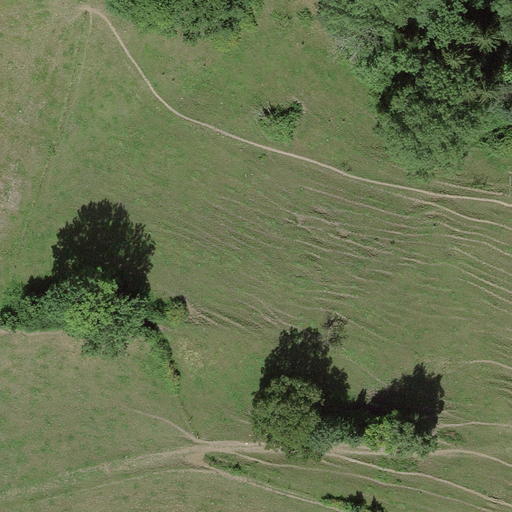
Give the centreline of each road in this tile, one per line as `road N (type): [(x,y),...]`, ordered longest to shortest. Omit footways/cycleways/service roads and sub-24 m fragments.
road 1 (track): [(0,503),(200,452),(511,452)]
road 2 (track): [(78,0),(142,92),(191,133),(377,189),(501,212)]
